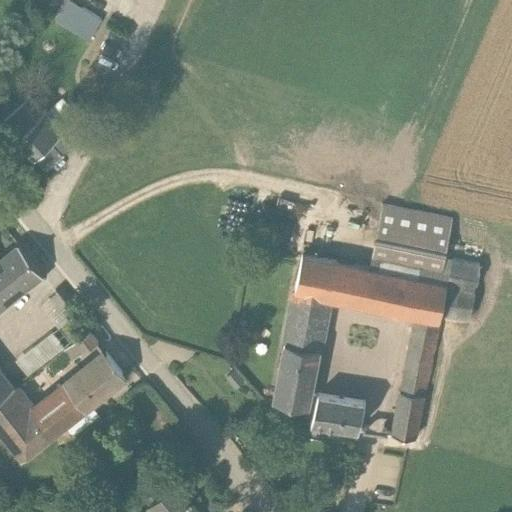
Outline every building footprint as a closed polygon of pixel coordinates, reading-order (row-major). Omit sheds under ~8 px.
[(107,20),(74,0),(34,0),(43,10),(54,16),(53,18),(88,40),(89,39),(94,42),(107,20)] [(46,168),(64,152),(62,149),(72,141),(69,137),(87,122),(74,109),(71,112),(59,98),(41,113),(28,99),(24,103),(23,102),(20,104),(21,105),(4,121),(33,155),(35,154),(46,168)] [(334,426),(338,394),(318,391),(318,393),(312,392),(321,348),(323,348),(332,299),(412,315),(390,432),(415,437),(441,319),(438,318),(439,314),(468,319),(479,263),(443,256),(451,215),(381,201),(369,265),(303,251),(273,400),(309,407),(309,409),(313,409),(310,422),(334,426)] [(43,274),(42,273),(18,242),(0,256),(0,265),(21,292),(43,274)] [(0,299),(4,305),(21,292),(0,265),(0,299)] [(57,315),(69,304),(58,292),(46,302),(57,315)] [(30,373),(67,344),(54,328),(18,357),(30,373)] [(63,349),(71,359),(96,340),(88,329),(63,349)] [(14,384),(13,384),(0,394),(0,433),(22,460),(125,376),(109,356),(95,368),(87,358),(35,401),(19,383),(15,385),(14,384)] [(0,370),(0,394),(13,384),(2,370),(0,370)] [(338,394),(334,426),(357,429),(364,398),(338,394)] [(193,511),(187,504),(191,502),(176,484),(146,509),(148,511),(193,511)] [(98,511),(115,511),(102,499),(93,508),(98,511)]
